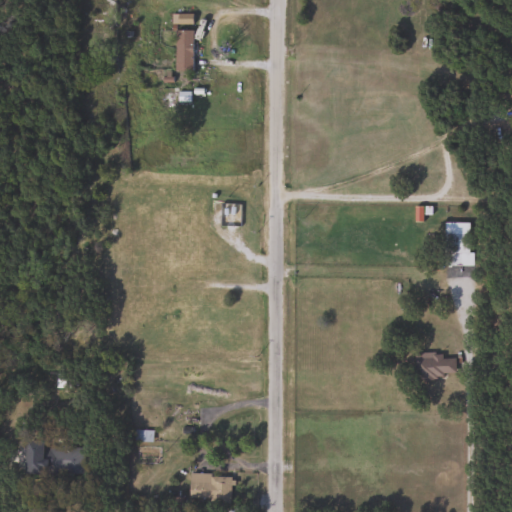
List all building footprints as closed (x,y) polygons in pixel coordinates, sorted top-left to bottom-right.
[(175,70),(175,30),(192,30),(192,70),(175,70)] [(442,266),(442,222),(468,222),(468,251),(471,251),(471,266),(442,266)] [(169,314),(161,314),(161,300),(169,300),(169,287),(188,287),(188,320),(169,320),(169,314)] [(411,354),(454,354),(454,378),(411,378),(411,354)] [(42,472),(43,446),(82,447),(82,473),(42,472)] [(228,503),(187,502),(188,474),(230,475),(228,503)]
